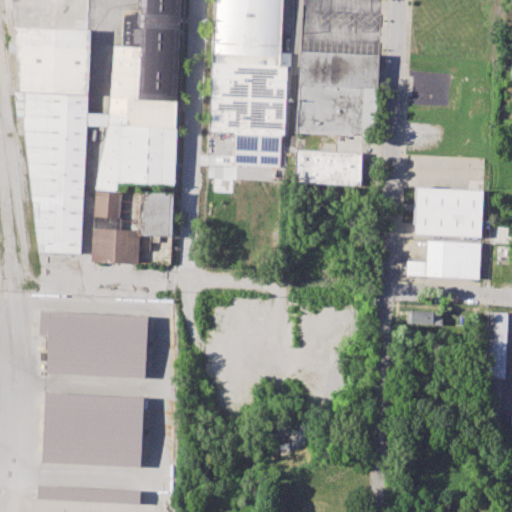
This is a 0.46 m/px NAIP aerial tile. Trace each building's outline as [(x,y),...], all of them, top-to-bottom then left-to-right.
[(10,0),(87,0),(86,29),(93,29),(89,113),(109,114),(112,45),(122,45),(123,15),(140,15),(140,0),(180,0),(172,182),(116,179),(115,192),(121,193),(119,218),(95,216),(96,188),(100,157),(109,125),(87,124),(79,254),(39,251),(10,0)] [(232,164),(233,133),(208,132),(213,0),(282,0),(280,52),(290,53),(289,65),(285,65),(280,167),(232,164)] [(296,132),(300,50),(379,54),(376,135),(296,132)] [(294,181),(296,149),(360,152),(359,183),(294,181)] [(416,187),(482,189),(480,236),(414,234),(416,187)] [(139,191),(172,193),(170,235),(138,233),(136,263),(91,261),(93,227),(137,229),(139,191)] [(425,240),(480,243),(478,279),(405,275),(406,259),(424,260),(425,240)] [(40,309),(148,315),(145,379),(46,374),(48,336),(39,336),(40,309)] [(406,310),(441,312),(441,325),(405,324),(406,310)] [(486,311),(506,312),(503,425),(482,424),(486,311)] [(43,393),(142,398),(139,466),(40,461),(43,393)] [(37,487),(136,491),(136,503),(37,499),(37,487)]
